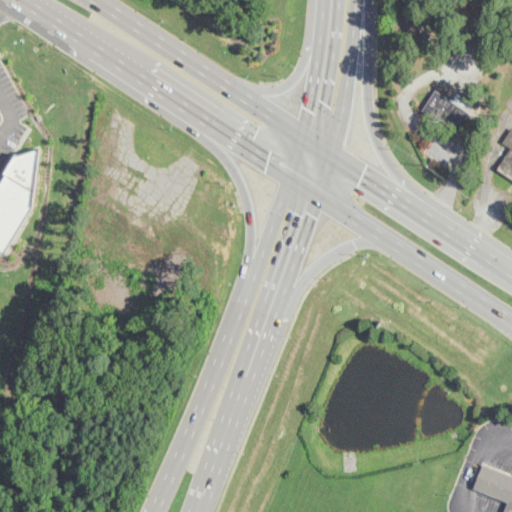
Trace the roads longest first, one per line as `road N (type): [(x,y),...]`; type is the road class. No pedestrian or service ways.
road 1 (primary): [(447,230),(99,0)]
road 2 (secondary): [(288,174),(232,336),(157,511)]
road 3 (secondary): [(204,511),(319,194)]
road 4 (primary): [(24,0),(288,174)]
road 5 (primary): [(288,174),(511,322)]
road 6 (primary): [(447,230),(382,153),(372,128),(365,0)]
road 7 (primary): [(168,95),(225,157),(247,195),(252,229),(243,307)]
road 8 (primary): [(319,194),(348,77),(356,0)]
road 9 (primary): [(319,0),(288,174)]
road 10 (secondary): [(276,315),(336,251),(391,241)]
